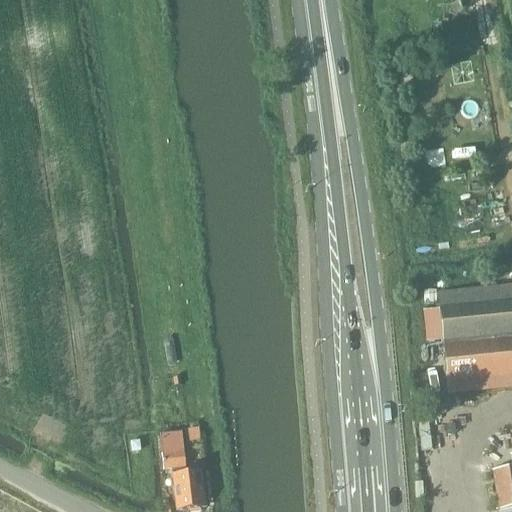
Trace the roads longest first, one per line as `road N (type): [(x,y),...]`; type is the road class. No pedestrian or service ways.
road 1 (primary): [(362,411),(379,327),(335,70)]
road 2 (primary): [(335,70),(331,144),(362,411)]
